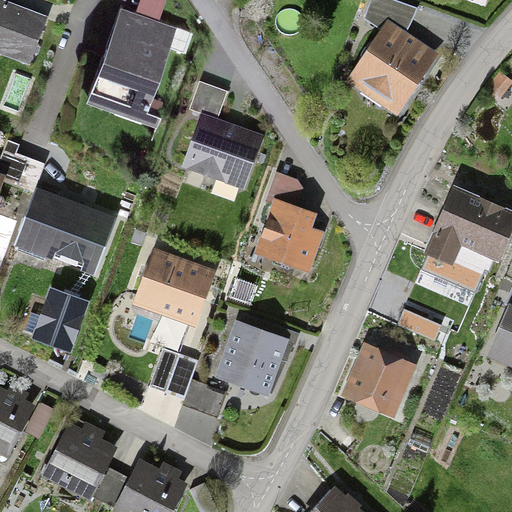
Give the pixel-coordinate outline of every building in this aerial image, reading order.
[(400,31),(411,8),(391,0),(370,0),(365,19),(383,30),(351,83),(396,115),(431,63),(412,50),(416,42),(400,31)] [(0,50),(30,62),(46,19),(5,3),(0,1),(0,50)] [(173,31),(119,13),(89,101),(145,122),(173,31)] [(500,73),(486,89),(494,97),(509,80),(500,73)] [(222,95),(198,88),(190,116),(214,124),(222,95)] [(252,140),(198,123),(185,170),(237,189),(252,140)] [(304,274),(316,240),(304,236),(311,214),(281,204),(290,179),(275,174),(266,200),(275,202),(256,257),(304,274)] [(510,220),(448,194),(420,255),(446,265),(453,252),(490,268),(510,220)] [(105,232),(36,206),(19,250),(87,277),(105,232)] [(207,277),(151,260),(136,307),(193,326),(207,277)] [(90,302),(50,288),(32,338),(71,353),(90,302)] [(511,318),(509,317),(490,358),(511,366),(511,318)] [(276,345),(234,331),(220,380),(261,393),(276,345)] [(180,353),(163,348),(149,386),(166,393),(180,353)] [(403,370),(365,355),(349,396),(384,410),(403,370)] [(110,370),(96,363),(91,373),(105,380),(110,370)] [(227,391),(192,379),(182,406),(217,418),(227,391)] [(28,415),(0,400),(0,444),(9,450),(28,415)] [(106,457),(61,435),(42,476),(86,498),(106,457)] [(379,443),(370,439),(365,449),(375,453),(379,443)] [(168,511),(178,493),(136,472),(132,480),(118,507),(116,511),(168,511)] [(118,507),(132,480),(118,473),(104,500),(110,503),(118,507)] [(205,482),(189,489),(199,511),(211,511),(217,509),(205,482)] [(345,511),(332,500),(321,511),(345,511)]
